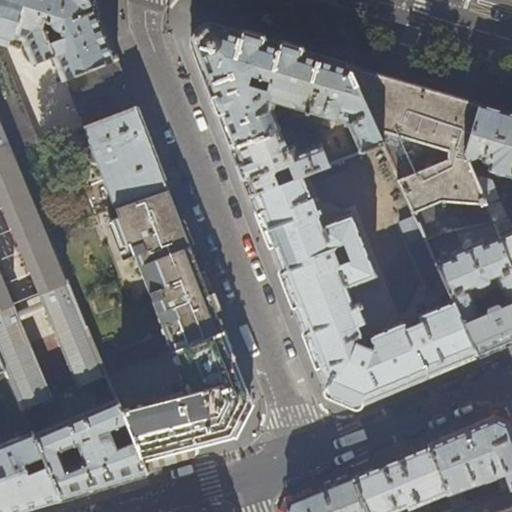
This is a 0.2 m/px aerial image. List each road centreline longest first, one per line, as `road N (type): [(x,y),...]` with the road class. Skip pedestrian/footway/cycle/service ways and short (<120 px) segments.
road 1 (residential): [(306,456),(143,30),(146,0)]
road 2 (residential): [(306,456),(511,375)]
road 3 (primary): [(386,1),(511,38)]
